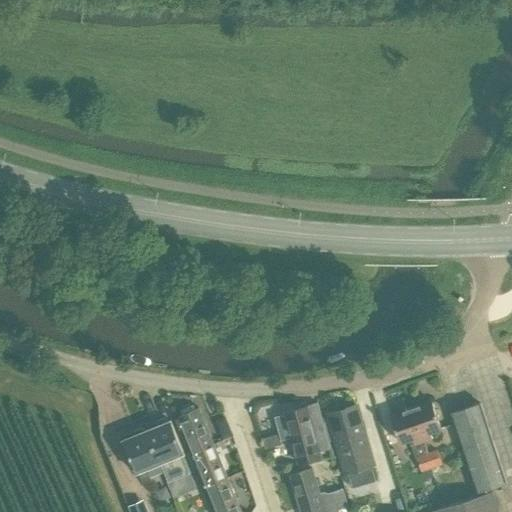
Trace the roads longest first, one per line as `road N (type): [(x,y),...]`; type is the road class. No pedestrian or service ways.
road 1 (unclassified): [(502,240),(470,331),(451,349),(350,385),(251,392),(169,385),(0,344)]
road 2 (primary): [(378,242),(277,235),(119,205),(0,169)]
road 3 (primary): [(378,242),(502,240)]
